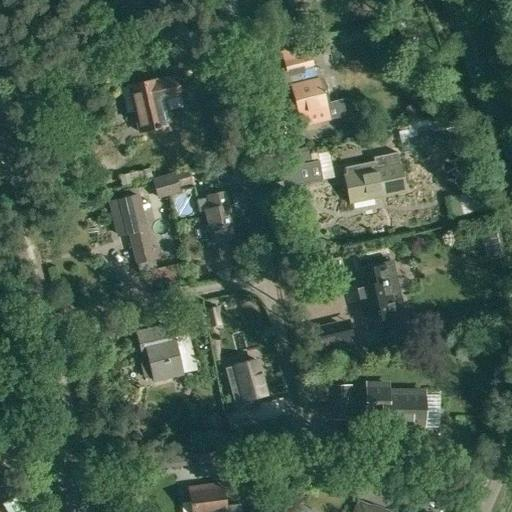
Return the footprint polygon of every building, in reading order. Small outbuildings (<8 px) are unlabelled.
[(287,71),(282,72),(286,89),(291,88),(300,128),(331,121),(327,105),(320,77),(316,78),(311,56),(285,63),(287,71)] [(107,64),(98,81),(111,87),(118,71),(107,64)] [(161,101),(165,100),(181,96),(177,77),(157,82),(156,81),(129,87),(139,133),(167,126),(161,101)] [(350,205),(407,192),(402,163),(399,163),(397,151),(372,156),(373,161),(344,166),(344,167),(345,167),(347,175),(344,176),(350,205)] [(321,172),(318,160),(279,168),(284,188),(322,180),(321,172)] [(179,194),(179,187),(191,183),(188,174),(179,176),(176,177),(174,173),(164,175),(170,196),(179,194)] [(151,178),(153,187),(158,199),(170,196),(164,175),(151,178)] [(217,264),(241,258),(223,188),(205,192),(209,205),(203,207),(217,264)] [(231,193),(235,211),(247,209),(242,191),(231,193)] [(129,233),(137,264),(160,259),(157,246),(153,247),(144,210),(140,193),(110,199),(118,236),(129,233)] [(385,325),(383,317),(395,314),(391,298),(399,296),(391,262),(382,264),(358,270),(362,286),(355,287),(355,289),(356,289),(358,297),(358,298),(358,299),(364,321),(366,321),(368,329),(385,325)] [(345,348),(340,323),(310,330),(316,354),(345,348)] [(169,339),(166,326),(138,334),(144,357),(149,355),(156,381),(183,373),(183,372),(195,369),(191,354),(192,353),(192,352),(189,353),(189,354),(179,357),(173,338),(169,339)] [(231,390),(237,410),(252,406),(249,398),(264,394),(254,359),(233,364),(233,366),(225,368),(229,380),(237,378),(239,387),(231,390)] [(424,428),(424,392),(386,391),(386,384),(369,384),(368,416),(384,417),(384,427),(424,428)] [(327,419),(350,418),(350,386),(326,387),(327,419)] [(230,415),(233,428),(253,423),(249,409),(230,415)] [(239,438),(235,438),(215,441),(194,444),(196,462),(219,458),(218,455),(241,452),(239,438)] [(366,489),(386,496),(415,508),(422,492),(392,481),(373,473),(366,489)] [(240,511),(240,505),(224,507),(221,485),(189,489),(192,511),(240,511)]
